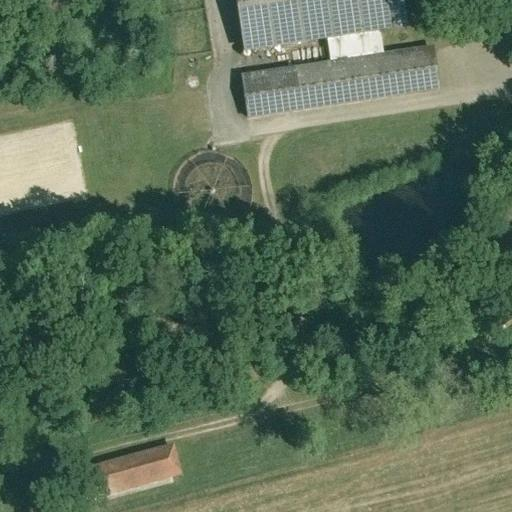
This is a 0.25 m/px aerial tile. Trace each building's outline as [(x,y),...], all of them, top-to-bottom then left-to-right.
[(17,0),(20,23),(65,16),(63,7),(62,0),(17,0)] [(232,0),(239,63),(322,51),(377,43),(405,39),(399,0),(232,0)] [(322,51),(324,71),(380,63),(377,43),(322,51)] [(324,71),(236,83),(243,126),(436,99),(430,56),(380,63),(324,71)] [(511,235),(499,235),(496,270),(511,271),(511,235)] [(88,509),(178,485),(169,451),(79,476),(88,509)]
